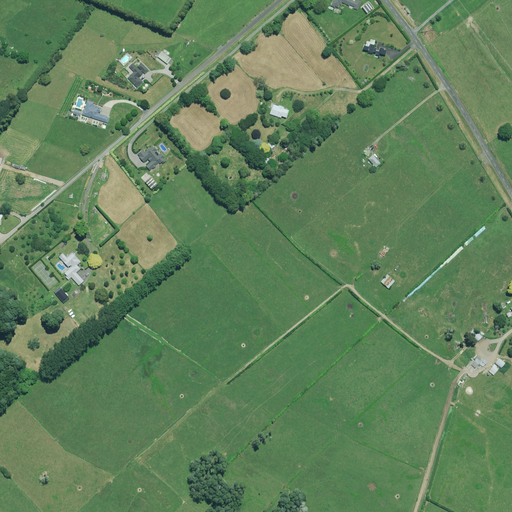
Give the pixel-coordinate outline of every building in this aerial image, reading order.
[(340,5),(341,6),(342,3),(349,6),(349,5),(354,7),(354,9),(357,10),(361,3),(358,1),(357,3),(351,0),(333,0),(331,6),(335,8),(335,7),(338,8),(340,5)] [(364,46),(363,50),(368,51),(368,52),(372,53),(373,53),(375,53),(374,55),(380,56),(380,54),(386,55),(387,50),(383,49),(383,48),(380,47),(379,52),(375,51),(376,49),(374,48),(374,46),(370,45),(369,47),(364,46)] [(171,59),(162,52),(158,57),(168,64),(171,59)] [(149,70),(141,63),(137,67),(133,63),(129,67),(134,72),(128,79),(137,88),(143,82),(139,78),(144,73),(145,74),(149,70)] [(94,103),(88,101),(85,109),(84,109),(82,115),(108,123),(110,117),(98,113),(98,112),(101,112),(102,108),(99,107),(94,105),(94,103)] [(279,106),(273,105),(270,114),(281,118),(282,116),(286,118),(288,111),(283,109),(284,107),(279,106)] [(160,153),(159,154),(152,146),(145,152),(143,150),(137,154),(144,163),(148,159),(151,162),(146,166),(150,171),(156,166),(159,163),(160,164),(162,163),(163,164),(166,161),(160,153)] [(368,159),(373,165),(372,165),(374,167),(375,166),(376,168),(380,164),(373,155),(368,159)] [(158,185),(147,173),(142,178),(152,190),(158,185)] [(390,249),(387,247),(386,249),(385,249),(381,255),(384,257),(390,249)] [(81,262),(73,253),(70,256),(67,258),(63,253),(59,257),(70,269),(65,273),(67,276),(66,277),(69,280),(72,277),(79,286),(84,281),(77,273),(81,269),(77,265),(81,262)] [(395,281),(388,275),(381,282),(389,289),(395,281)] [(58,296),(61,299),(65,297),(67,299),(70,297),(64,291),(58,296)] [(477,332),(473,337),(478,341),(482,336),(477,332)] [(483,360),(477,355),(474,359),(476,360),(472,365),(475,368),(479,364),(480,364),(483,367),(487,363),(484,360),(483,360)] [(505,363),(499,358),(495,363),(502,368),(505,363)] [(500,368),(495,364),(489,372),(494,375),(500,368)]
